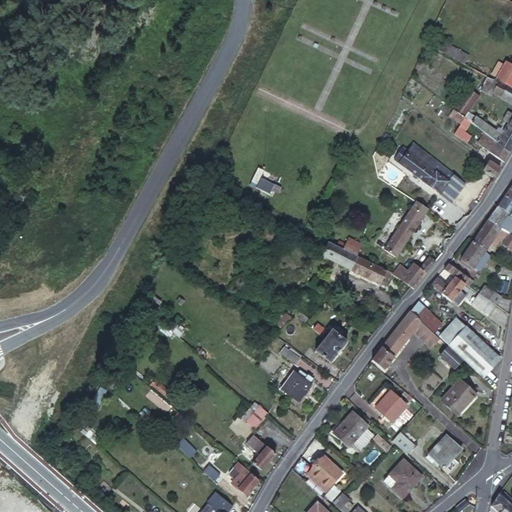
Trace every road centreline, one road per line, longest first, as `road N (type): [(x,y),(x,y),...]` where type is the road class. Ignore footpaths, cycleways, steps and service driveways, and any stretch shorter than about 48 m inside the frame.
road 1 (residential): [(259,511),(305,430),(458,239),(511,158)]
road 2 (unclassified): [(0,335),(95,286),(236,19),(237,0)]
road 3 (residential): [(484,474),(511,319)]
